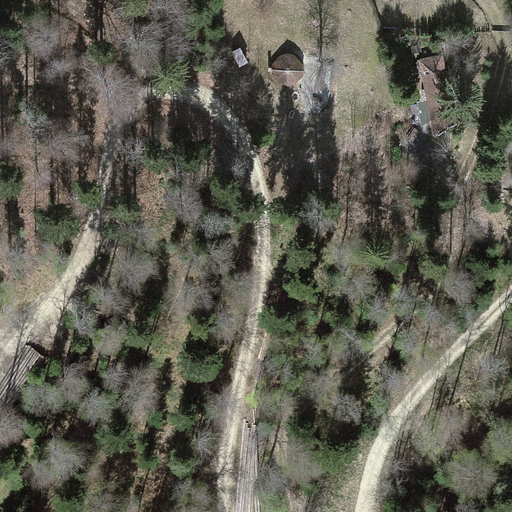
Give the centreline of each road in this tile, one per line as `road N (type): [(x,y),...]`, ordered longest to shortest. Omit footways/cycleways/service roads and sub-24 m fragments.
road 1 (track): [(0,377),(53,310),(115,130),(138,102),(166,91),(211,104),(245,154),(257,233),(224,455),(226,511)]
road 2 (track): [(490,0),(501,21),(455,201),(436,375)]
road 3 (track): [(368,511),(405,412),(511,294)]
road 4 (track): [(166,91),(109,18),(76,0)]
road 5 (track): [(256,212),(312,96)]
